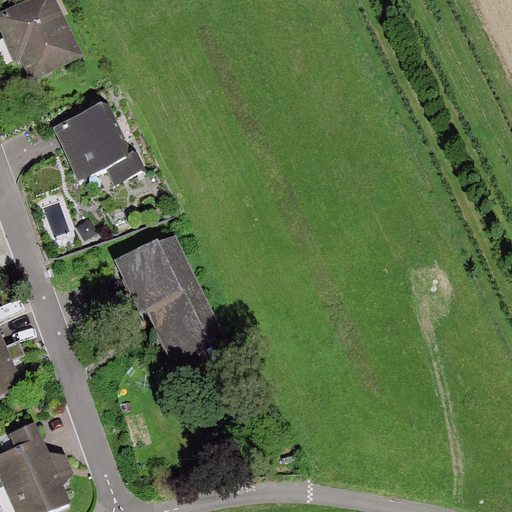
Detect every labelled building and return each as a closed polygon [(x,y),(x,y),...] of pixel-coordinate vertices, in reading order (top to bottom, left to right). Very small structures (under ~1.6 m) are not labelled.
[(55,0),(29,0),(0,14),(0,35),(15,65),(21,61),(31,82),(84,57),(55,0)] [(108,105),(53,132),(80,185),(107,171),(116,188),(143,174),(108,105)] [(99,235),(91,221),(78,228),(85,243),(99,235)] [(230,352),(173,237),(115,265),(149,333),(157,329),(181,377),(230,352)] [(0,399),(23,389),(0,336),(0,399)] [(67,459),(49,458),(35,427),(12,437),(18,451),(0,458),(0,478),(14,511),(57,511),(70,507),(61,487),(74,477),(67,459)]
